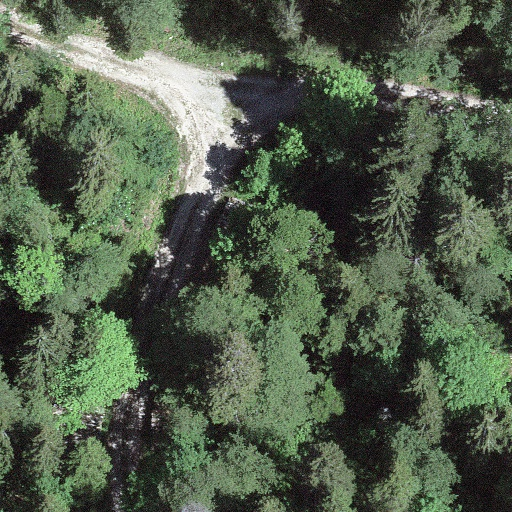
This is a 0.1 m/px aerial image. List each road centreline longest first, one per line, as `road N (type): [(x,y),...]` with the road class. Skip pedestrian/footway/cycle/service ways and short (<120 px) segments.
road 1 (track): [(0,15),(212,85),(423,101),(511,122)]
road 2 (track): [(132,511),(133,429),(152,354),(262,92)]
